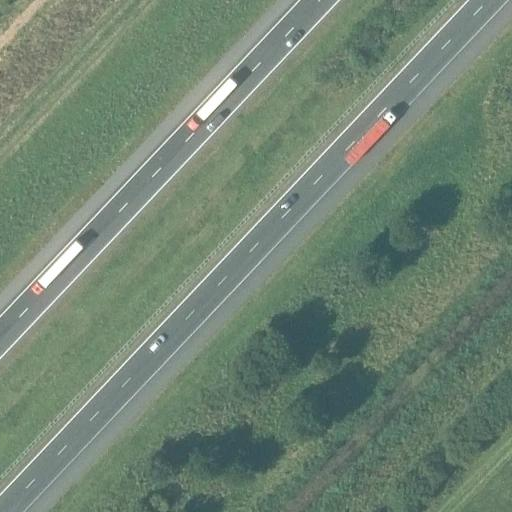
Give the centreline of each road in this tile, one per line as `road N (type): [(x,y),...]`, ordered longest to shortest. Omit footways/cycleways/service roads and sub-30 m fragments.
road 1 (motorway): [(5,511),(490,0)]
road 2 (motorway): [(322,0),(0,340)]
